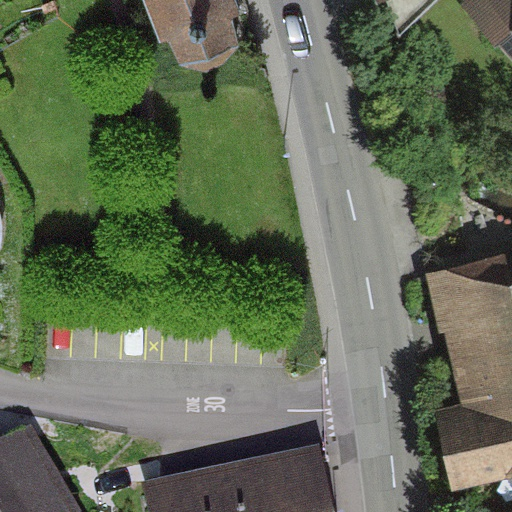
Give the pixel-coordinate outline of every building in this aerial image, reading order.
[(229,0),(141,0),(156,36),(163,33),(176,57),(200,62),(216,55),(230,37),(225,10),(233,8),(229,0)] [(511,0),(477,0),(511,39),(511,0)] [(445,424),(455,475),(511,462),(511,269),(501,272),(498,259),(448,270),(480,416),(445,424)] [(0,511),(45,511),(8,445),(0,449),(0,511)] [(142,504),(143,511),(321,511),(313,469),(142,504)]
